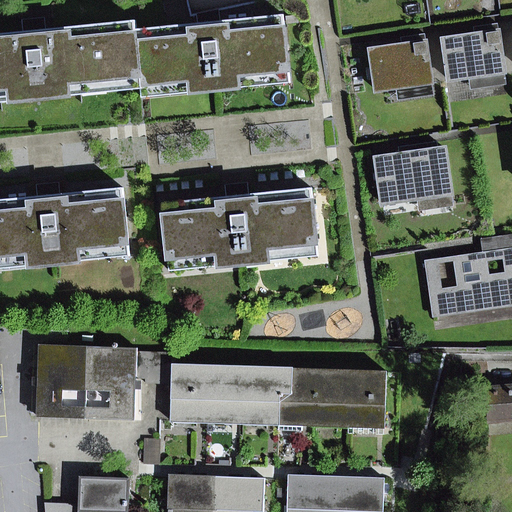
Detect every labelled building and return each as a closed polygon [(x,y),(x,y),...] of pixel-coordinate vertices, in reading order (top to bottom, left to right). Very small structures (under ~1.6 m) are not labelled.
[(198,24),(226,21),(225,12),(197,14),(198,24)] [(291,83),(284,15),(226,21),(198,24),(137,30),(137,31),(136,31),(141,89),(142,98),(150,97),(149,85),(215,78),(282,72),(283,84),(291,83)] [(24,32),(46,30),(45,18),(22,20),(24,32)] [(136,31),(137,31),(137,30),(136,21),(46,30),(24,32),(0,34),(0,90),(80,83),(81,83),(134,77),(135,90),(141,89),(136,31)] [(498,24),(474,27),(475,36),(499,32),(498,24)] [(505,73),(499,32),(475,36),(443,40),(449,81),(469,78),(505,73)] [(425,34),(401,38),(402,46),(426,42),(425,34)] [(432,83),(426,42),(402,46),(371,50),(377,91),(396,88),(432,83)] [(216,91),(283,84),(282,72),(215,78),(216,91)] [(507,85),(505,73),(469,78),(471,90),(507,85)] [(82,95),(135,90),(134,77),(81,83),(82,95)] [(150,97),(216,91),(215,78),(149,85),(150,97)] [(0,91),(1,103),(81,95),(80,83),(0,90),(0,91)] [(434,95),(432,83),(396,88),(398,101),(434,95)] [(437,142),(399,148),(400,155),(421,152),(438,150),(437,142)] [(452,194),(445,149),(438,150),(400,155),(376,159),(383,204),(417,199),(452,194)] [(38,197),(61,195),(59,183),(37,185),(38,197)] [(227,197),(249,195),(248,183),(225,185),(227,197)] [(130,257),(124,188),(61,195),(38,197),(0,200),(0,257),(54,252),(122,245),(123,257),(130,257)] [(319,257),(312,188),(249,195),(227,197),(164,204),(170,272),(178,271),(177,259),(244,252),(310,245),(311,258),(319,257)] [(454,207),(452,194),(417,199),(419,212),(454,207)] [(511,298),(511,248),(511,249),(510,235),(482,239),(484,253),(454,257),(459,288),(461,306),(511,298)] [(56,264),(123,257),(122,245),(54,252),(56,264)] [(245,264),(311,258),(310,245),(244,252),(245,264)] [(0,269),(56,264),(54,252),(0,257),(0,269)] [(178,271),(245,264),(244,252),(177,259),(178,271)] [(429,292),(442,290),(438,259),(425,261),(429,292)] [(511,298),(461,306),(459,288),(442,290),(429,292),(433,318),(511,306),(511,298)] [(90,348),(88,419),(135,421),(136,379),(137,352),(137,350),(119,349),(119,344),(114,344),(114,349),(90,348)] [(88,419),(90,348),(40,346),(38,417),(88,419)] [(136,379),(146,380),(146,353),(137,352),(136,379)] [(173,384),(175,366),(176,353),(146,353),(146,380),(146,384),(173,384)] [(222,367),(175,366),(173,384),(173,417),(208,418),(209,390),(221,390),(222,367)] [(209,390),(208,418),(243,419),(244,391),(256,391),(257,368),(222,367),(221,390),(209,390)] [(244,391),(243,419),(279,420),(279,392),(292,392),(292,370),(257,368),(256,391),(244,391)] [(303,427),(303,421),(314,421),(314,393),(326,394),(327,371),(292,370),(292,392),(279,392),(279,420),(279,426),(279,430),(303,431),(303,427)] [(314,393),(314,421),(349,422),(350,394),(362,395),(362,372),(327,371),(326,394),(314,393)] [(385,423),(387,372),(362,372),(362,395),(350,394),(349,422),(385,423)] [(511,388),(489,391),(492,421),(511,419),(511,388)] [(173,423),(279,426),(279,420),(243,419),(208,418),(173,417),(173,423)] [(303,427),(385,429),(385,423),(349,422),(314,421),(303,421),(303,427)] [(144,464),(160,465),(160,440),(145,439),(144,464)] [(216,511),(218,478),(171,476),(169,511),(216,511)] [(335,511),(337,478),(290,476),(288,511),(335,511)] [(81,506),(80,511),(128,511),(129,480),(82,478),(81,506)] [(263,511),(265,479),(218,478),(216,511),(263,511)] [(382,511),(384,480),(337,478),(335,511),(382,511)]
